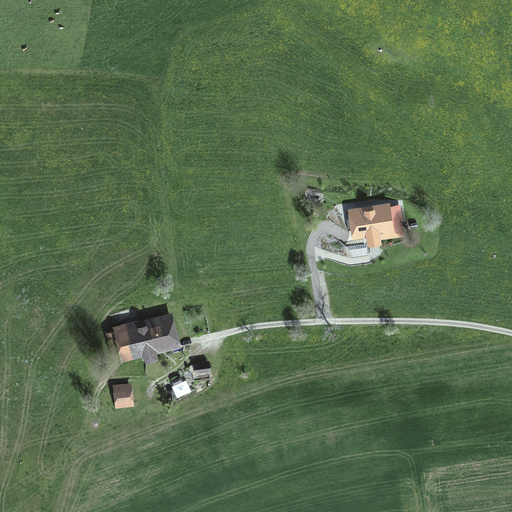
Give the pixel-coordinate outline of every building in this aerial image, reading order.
[(394,205),(353,212),(357,233),(400,226),(396,200),(393,201),(394,205)] [(349,246),(351,256),(368,253),(367,243),(349,246)] [(173,341),(168,319),(108,333),(114,356),(143,349),(146,360),(156,358),(153,346),(173,341)] [(208,370),(207,363),(197,364),(198,371),(208,370)] [(181,376),(170,380),(173,385),(183,381),(181,376)] [(118,406),(131,404),(129,386),(116,387),(118,406)] [(172,388),(167,390),(172,400),(177,398),(172,388)]
